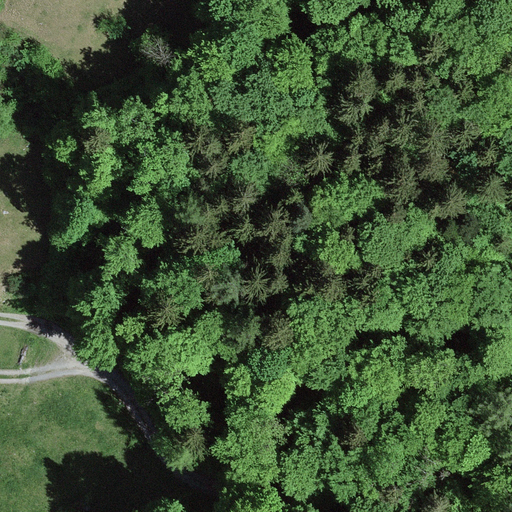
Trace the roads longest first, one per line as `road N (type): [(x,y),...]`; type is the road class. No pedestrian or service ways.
road 1 (track): [(57,346),(159,397),(213,477)]
road 2 (track): [(0,375),(57,367),(57,346),(43,330),(0,321)]
